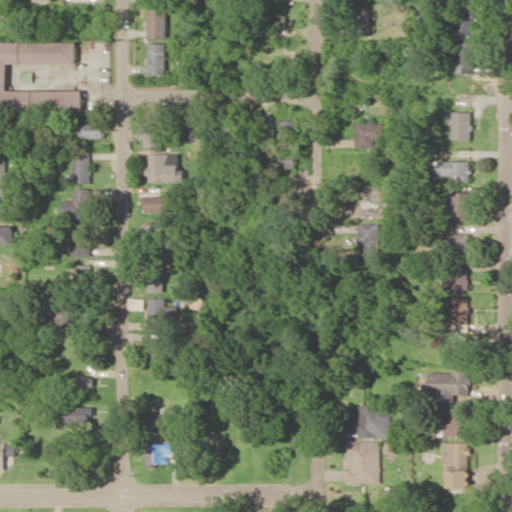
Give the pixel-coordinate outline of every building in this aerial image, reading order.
[(168,6),(149,6),(148,37),(167,37),(168,6)] [(372,6),(355,6),(354,35),(371,35),(372,6)] [(461,21),(461,35),(476,34),(475,7),(452,8),(452,21),(461,21)] [(0,40),(0,110),(85,111),(85,90),(9,89),(9,64),(79,64),(79,41),(0,40)] [(459,72),(475,72),(476,41),(459,40),(459,72)] [(167,73),(167,42),(149,43),(149,74),(167,73)] [(473,111),(453,111),(452,138),(472,139),(473,111)] [(281,119),(282,136),(299,135),(298,119),(281,119)] [(190,141),(206,142),(207,121),(191,120),(190,141)] [(146,146),(163,145),(161,121),(141,123),(142,139),(145,138),(146,146)] [(385,141),(385,122),(357,121),(357,147),(377,147),(377,141),(385,141)] [(105,138),(106,122),(81,122),(80,137),(105,138)] [(75,149),(75,182),(92,183),(93,149),(75,149)] [(0,183),(8,184),(8,151),(0,150),(0,183)] [(179,153),(151,153),(151,166),(149,166),(149,181),(180,181),(179,153)] [(464,175),(464,179),(472,179),(472,161),(440,160),(440,175),(464,175)] [(0,219),(8,219),(8,186),(0,186),(0,219)] [(360,219),(382,218),(381,186),(360,187),(360,219)] [(471,215),(471,191),(448,191),(448,216),(471,215)] [(145,211),(170,211),(171,196),(145,195),(145,211)] [(380,223),(360,223),(361,255),(381,255),(380,223)] [(0,242),(15,243),(15,225),(0,224),(0,242)] [(90,224),(70,224),(71,256),(91,256),(90,224)] [(470,233),(448,233),(449,256),(470,255),(470,233)] [(91,284),(91,263),(71,264),(71,285),(91,284)] [(447,290),(470,290),(469,263),(446,265),(447,290)] [(149,292),(165,291),(164,278),(148,279),(149,292)] [(50,326),(72,327),(73,297),(51,297),(50,326)] [(168,298),(149,297),(149,329),(167,329),(168,298)] [(451,298),(451,327),(470,327),(470,297),(451,298)] [(166,360),(166,338),(151,338),(151,360),(166,360)] [(93,343),(76,342),(75,356),(92,357),(93,343)] [(430,371),(430,391),(443,391),(442,402),(456,402),(456,393),(470,393),(471,371),(430,371)] [(94,375),(73,375),(73,393),(93,393),(94,375)] [(391,437),(391,405),(360,404),(359,436),(391,437)] [(92,406),(66,406),(66,424),(92,424),(92,406)] [(469,436),(470,408),(454,408),(454,422),(446,422),(445,435),(469,436)] [(151,432),(176,431),(175,410),(150,411),(151,432)] [(382,441),(348,440),(347,482),(381,482),(382,441)] [(471,441),(447,441),(447,487),(471,487),(471,441)] [(174,443),(149,444),(149,467),(156,466),(156,462),(170,462),(170,452),(174,452),(174,443)]
